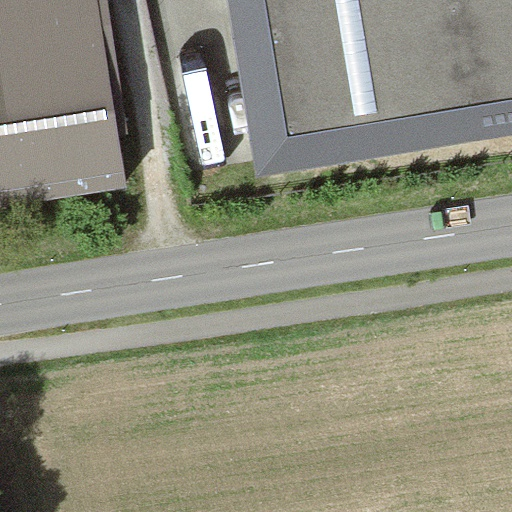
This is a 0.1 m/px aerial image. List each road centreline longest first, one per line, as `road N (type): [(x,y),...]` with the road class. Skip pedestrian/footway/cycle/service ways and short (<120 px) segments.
road 1 (tertiary): [(0,307),(511,226)]
road 2 (unknown): [(121,0),(180,109)]
